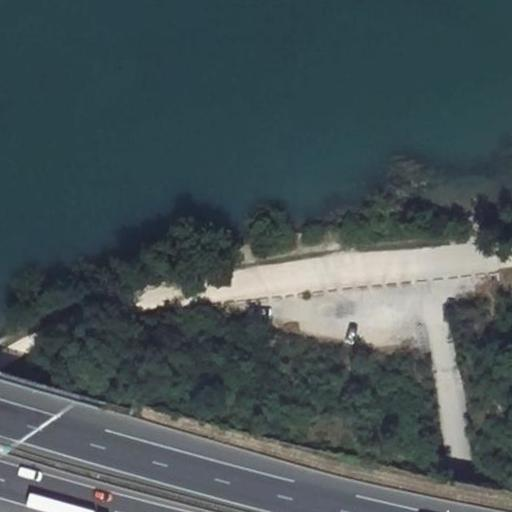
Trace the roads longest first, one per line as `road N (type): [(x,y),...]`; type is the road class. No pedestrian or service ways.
road 1 (trunk): [(347,511),(0,416)]
road 2 (trunk): [(0,480),(122,511)]
